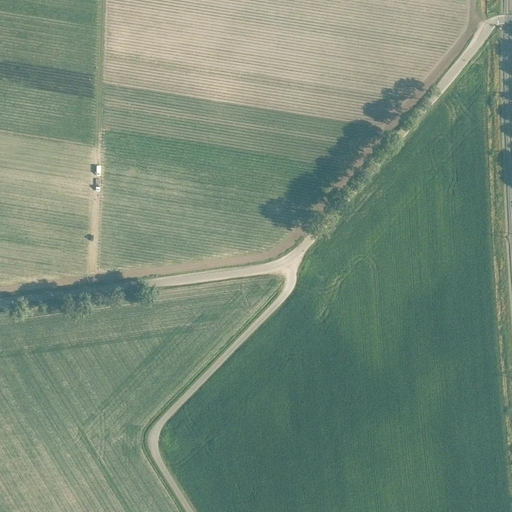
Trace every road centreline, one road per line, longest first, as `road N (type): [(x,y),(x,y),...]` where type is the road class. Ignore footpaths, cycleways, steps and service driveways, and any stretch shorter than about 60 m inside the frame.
road 1 (unclassified): [(289,260),(469,43),(511,19)]
road 2 (unclassified): [(190,511),(151,439),(285,294),(289,260)]
road 3 (unclassified): [(0,303),(289,260)]
